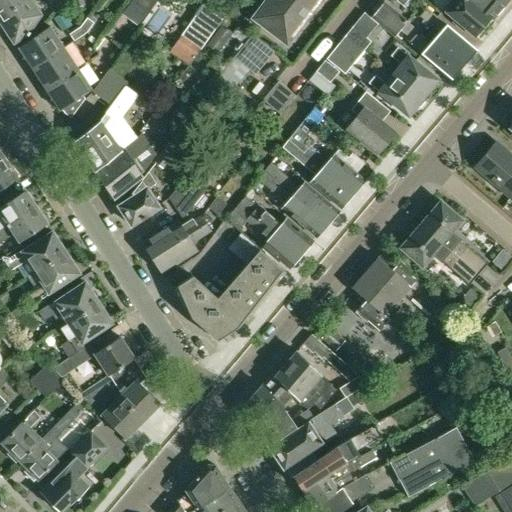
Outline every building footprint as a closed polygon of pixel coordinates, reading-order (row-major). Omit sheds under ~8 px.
[(5,27),(14,41),(26,34),(27,36),(41,17),(29,0),(24,0),(0,16),(0,20),(0,25),(1,27),(5,27)] [(0,0),(0,16),(24,0),(0,0)] [(157,0),(130,0),(148,13),(157,0)] [(205,0),(196,14),(179,37),(199,51),(215,28),(228,11),(213,0),(205,0)] [(265,0),(253,16),(286,41),(317,0),(265,0)] [(492,18),(470,0),(450,0),(443,9),(474,35),(489,17),(492,19),(492,18)] [(470,0),(492,18),(506,3),(503,1),(503,0),(470,0)] [(394,36),(407,21),(383,2),(371,17),(394,36)] [(426,8),(419,16),(439,32),(434,38),(465,63),(476,50),(426,8)] [(345,35),(363,51),(371,41),(366,38),(378,24),(364,12),(345,35)] [(88,18),(80,28),(84,34),(92,24),(88,18)] [(216,53),(232,32),(222,24),(206,44),(216,53)] [(32,67),(63,46),(50,26),(18,46),(32,67)] [(80,28),(69,34),(73,40),(84,34),(80,28)] [(416,34),(409,42),(413,45),(413,46),(421,53),(421,54),(451,79),(465,63),(434,38),(428,45),(421,38),(420,38),(416,34)] [(363,51),(345,35),(337,45),(351,56),(356,60),(363,51)] [(243,45),(233,57),(249,69),(255,75),(265,63),(243,45)] [(351,56),(337,45),(326,59),(340,70),(345,74),(356,60),(351,56)] [(63,46),(32,67),(45,88),(77,68),(63,46)] [(393,75),(425,101),(429,95),(429,90),(437,80),(397,47),(390,56),(401,64),(393,75)] [(77,68),(45,88),(60,111),(70,118),(84,100),(81,95),(91,90),(77,68)] [(335,85),(330,82),(316,71),(308,80),(327,95),(335,85)] [(425,101),(393,75),(386,83),(375,74),(368,83),(408,115),(415,107),(420,106),(425,101)] [(98,122),(75,139),(95,170),(134,138),(136,136),(120,116),(136,94),(125,86),(98,122)] [(373,116),(382,105),(366,91),(351,109),(357,115),(346,128),(377,153),(394,132),(373,116)] [(183,100),(176,109),(165,124),(177,134),(195,109),(183,100)] [(165,124),(176,109),(167,103),(156,119),(165,124)] [(314,108),(307,117),(316,124),(323,115),(314,108)] [(299,126),(287,140),(353,193),(364,180),(356,173),(364,163),(352,153),(348,157),(338,149),(327,162),(319,156),(320,154),(311,147),(316,141),(307,133),(316,124),(307,117),(299,126)] [(94,170),(104,185),(133,161),(148,142),(141,132),(136,136),(134,138),(95,170),(94,170)] [(177,134),(155,163),(163,168),(184,139),(177,134)] [(340,208),(353,193),(287,140),(281,147),(316,175),(310,182),(340,208)] [(133,161),(104,185),(114,199),(130,187),(150,161),(156,154),(148,142),(133,161)] [(511,196),(511,156),(495,142),(475,166),(511,198),(511,196)] [(201,176),(176,207),(183,217),(225,168),(222,166),(215,160),(201,176)] [(6,162),(0,165),(0,189),(16,179),(15,177),(16,174),(13,170),(11,170),(6,162)] [(279,169),(270,162),(264,170),(268,174),(328,223),(339,210),(304,181),(299,186),(279,169)] [(192,168),(169,197),(176,207),(201,176),(192,168)] [(132,196),(118,206),(130,225),(132,224),(158,207),(147,190),(156,183),(152,178),(148,172),(142,181),(130,193),(132,196)] [(268,174),(262,181),(287,201),(282,208),(316,237),(328,223),(268,174)] [(0,205),(0,230),(35,207),(30,199),(31,197),(28,192),(26,192),(24,190),(1,205),(0,205)] [(208,208),(218,215),(226,203),(217,196),(208,208)] [(241,202),(301,254),(312,240),(287,218),(281,224),(258,205),(257,206),(246,196),(241,202)] [(420,224),(422,226),(478,274),(487,263),(451,233),(462,220),(440,201),(420,224)] [(289,268),(301,254),(241,202),(226,219),(238,230),(247,220),(269,239),(263,246),(289,268)] [(40,214),(35,207),(0,230),(0,243),(14,234),(18,242),(46,223),(45,221),(46,219),(43,214),(40,214)] [(177,220),(143,241),(153,257),(206,223),(209,221),(205,214),(192,222),(189,222),(184,225),(184,228),(182,229),(177,220)] [(206,223),(153,257),(162,271),(196,250),(192,242),(211,230),(206,223)] [(478,274),(422,226),(420,224),(400,247),(422,267),(433,254),(469,284),(478,274)] [(9,258),(4,261),(10,270),(19,264),(27,277),(65,253),(64,251),(65,248),(61,243),(58,242),(51,232),(35,243),(34,242),(21,251),(14,255),(13,255),(15,258),(11,261),(9,258)] [(217,340),(238,326),(285,272),(259,249),(217,297),(192,275),(172,288),(191,317),(217,340)] [(69,255),(66,254),(65,253),(27,277),(35,289),(26,295),(32,304),(62,285),(61,283),(78,272),(72,263),(72,260),(69,255)] [(398,301),(420,276),(401,260),(397,266),(383,254),(353,288),(362,296),(359,300),(364,304),(358,311),(380,329),(402,304),(398,301)] [(52,315),(60,328),(97,303),(96,300),(96,298),(94,293),(90,292),(84,282),(67,293),(66,292),(54,300),(47,305),(37,311),(43,321),(52,315)] [(99,305),(97,303),(60,328),(68,340),(59,346),(67,358),(77,350),(75,347),(81,343),(95,335),(94,333),(110,323),(104,313),(105,310),(101,305),(99,305)] [(24,304),(8,315),(14,323),(29,312),(24,304)] [(20,320),(27,331),(37,324),(30,313),(20,320)] [(487,326),(494,336),(501,332),(494,322),(487,326)] [(335,351),(345,341),(330,327),(320,338),(335,351)] [(323,357),(330,350),(314,335),(305,344),(315,353),(315,352),(323,358),(323,357)] [(107,376),(108,375),(132,359),(133,358),(132,356),(134,354),(129,346),(127,348),(119,337),(105,346),(100,337),(69,357),(52,368),(61,377),(75,368),(94,355),(107,376)] [(30,359),(37,353),(28,343),(21,348),(30,359)] [(497,352),(503,362),(511,356),(505,347),(497,352)] [(54,349),(47,355),(52,361),(59,356),(54,349)] [(330,350),(323,357),(338,369),(345,363),(330,350)] [(330,399),(339,390),(298,352),(287,364),(321,395),(323,393),(330,399)] [(511,369),(511,357),(511,356),(503,362),(509,372),(511,369)] [(124,439),(160,403),(146,390),(150,386),(132,359),(108,375),(107,376),(78,395),(100,415),(124,439)] [(356,391),(365,385),(360,376),(345,363),(338,369),(351,381),(341,387),(347,396),(356,391)] [(30,382),(37,389),(55,372),(47,364),(30,382)] [(275,377),(293,393),(308,407),(310,407),(315,402),(322,408),(330,399),(323,393),(321,395),(287,364),(279,372),(275,377)] [(55,372),(37,389),(46,398),(64,381),(55,372)] [(242,407),(268,447),(297,427),(315,417),(309,409),(292,420),(282,404),(293,393),(275,377),(271,376),(242,407)] [(511,395),(511,390),(505,378),(486,389),(495,405),(511,395)] [(356,391),(347,396),(353,406),(362,400),(356,391)] [(297,427),(268,447),(291,477),(294,475),(316,460),(317,459),(312,451),(337,434),(330,423),(354,408),(353,406),(347,396),(315,417),(297,427)] [(15,429),(0,443),(8,451),(5,454),(14,463),(17,461),(18,462),(40,440),(30,429),(41,418),(28,405),(9,423),(15,429)] [(40,440),(19,462),(21,464),(26,469),(24,472),(23,472),(33,482),(36,479),(37,480),(56,461),(68,449),(56,436),(66,426),(73,419),(67,413),(60,420),(48,432),(40,440)] [(383,443),(372,425),(338,444),(317,459),(316,460),(294,475),(304,490),(332,472),(372,449),(383,443)] [(456,427),(438,437),(446,453),(399,478),(409,496),(475,461),(468,448),(456,427)] [(57,511),(58,511),(69,501),(71,503),(74,504),(77,503),(79,501),(80,498),(79,495),(86,489),(77,480),(82,474),(81,473),(105,449),(88,432),(68,453),(74,459),(66,467),(63,464),(54,472),(57,475),(37,496),(46,505),(48,502),(57,511)] [(399,478),(446,453),(438,437),(391,462),(399,478)] [(312,506),(313,507),(344,486),(354,481),(349,472),(377,458),(372,449),(332,472),(304,490),(302,492),(307,499),(305,502),(308,506),(312,506)] [(191,511),(197,508),(229,487),(215,465),(207,465),(185,490),(192,499),(182,506),(178,499),(166,511),(191,511)] [(500,490),(488,470),(474,478),(487,498),(500,490)] [(367,473),(354,481),(344,486),(313,507),(310,509),(311,511),(341,511),(354,504),(353,502),(376,487),(367,473)] [(511,485),(501,492),(511,510),(511,485)] [(220,511),(238,500),(229,487),(197,508),(191,511),(220,511)] [(245,511),(238,500),(220,511),(245,511)]
